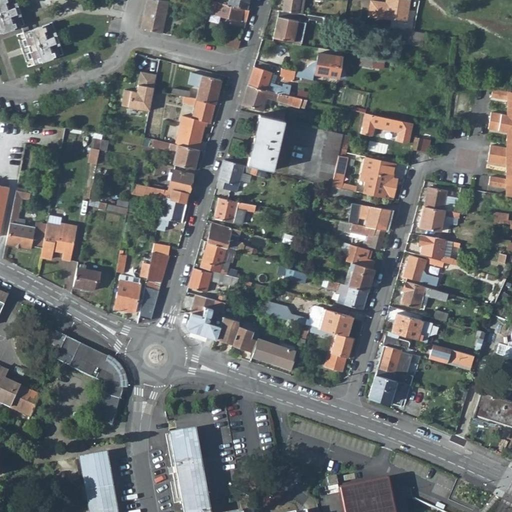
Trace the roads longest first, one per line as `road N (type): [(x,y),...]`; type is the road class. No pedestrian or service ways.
road 1 (residential): [(346,416),(419,165),(466,156),(477,142),(482,107)]
road 2 (residential): [(243,65),(161,336)]
road 3 (residential): [(175,360),(346,416)]
road 4 (residential): [(346,416),(511,482)]
road 5 (residential): [(0,270),(137,346)]
road 6 (residential): [(0,90),(35,94),(109,66),(126,36)]
road 7 (residential): [(149,511),(138,429),(150,374)]
road 8 (residential): [(126,36),(243,65)]
